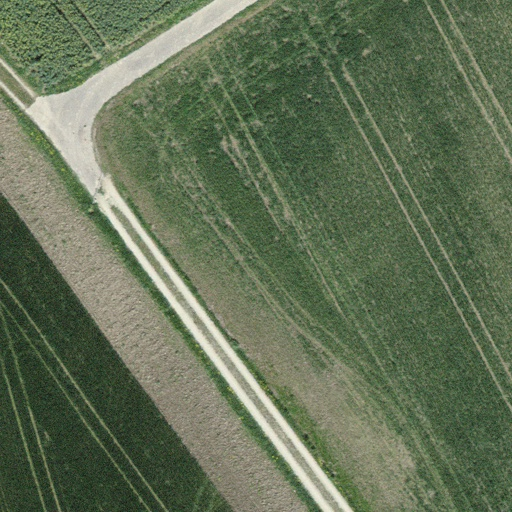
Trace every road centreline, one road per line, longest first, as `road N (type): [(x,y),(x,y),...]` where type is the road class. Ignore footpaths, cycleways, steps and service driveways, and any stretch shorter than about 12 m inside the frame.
road 1 (track): [(331,511),(45,126)]
road 2 (track): [(45,126),(237,0)]
